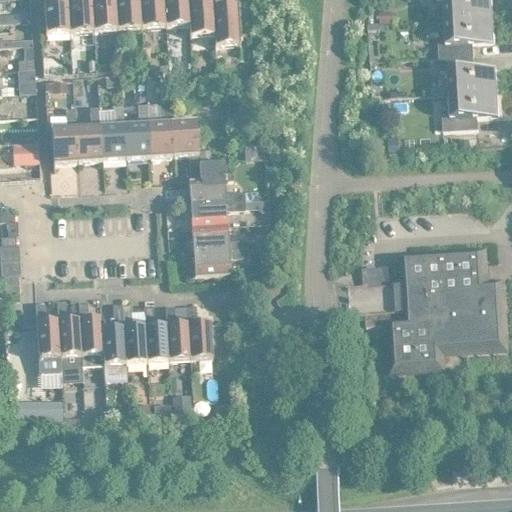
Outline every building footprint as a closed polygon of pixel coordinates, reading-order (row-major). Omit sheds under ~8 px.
[(49,0),(52,34),(77,33),(74,0),(49,0)] [(74,0),(77,33),(101,31),(98,0),(74,0)] [(98,0),(101,31),(124,30),(122,0),(98,0)] [(122,0),(124,30),(148,28),(146,0),(122,0)] [(146,0),(148,28),(172,27),(170,0),(146,0)] [(170,0),(172,27),(196,25),(194,0),(170,0)] [(196,36),(220,35),(221,35),(219,7),(220,7),(219,0),(194,0),(196,25),(196,36)] [(448,0),(450,20),(497,16),(496,0),(448,0)] [(221,35),(220,35),(221,46),(246,45),(243,5),(220,7),(219,7),(221,35)] [(397,9),(385,9),(385,22),(398,22),(397,9)] [(27,12),(2,14),(3,22),(27,21),(27,12)] [(443,44),(444,57),(475,55),(474,43),(499,41),(497,16),(450,20),(451,43),(443,44)] [(19,37),(4,38),(5,46),(19,46),(19,37)] [(453,70),(454,93),(502,90),(500,66),(476,68),(475,55),(444,57),(445,71),(453,70)] [(40,59),(24,59),(25,69),(40,68),(40,59)] [(221,71),(211,72),(212,81),(221,81),(221,71)] [(177,102),(175,77),(169,77),(166,78),(168,102),(177,102)] [(73,81),(60,81),(61,92),(74,91),(73,81)] [(41,82),(25,83),(26,93),(42,92),(41,82)] [(19,85),(7,86),(8,95),(20,94),(19,85)] [(502,90),(454,93),(456,117),(448,117),(448,131),(479,129),(479,116),(503,115),(502,90)] [(156,158),(180,156),(178,121),(177,117),(178,117),(177,102),(168,102),(169,121),(154,122),(156,158)] [(132,159),(156,158),(154,122),(153,118),(154,118),(153,103),(144,104),(145,123),(130,124),(132,159)] [(108,161),(132,159),(130,124),(129,120),(130,120),(129,105),(120,105),(121,124),(106,125),(108,161)] [(84,162),(108,161),(106,125),(105,121),(106,121),(105,106),(96,107),(97,126),(82,127),(84,162)] [(60,164),(84,162),(82,127),(81,123),(82,122),(81,108),(72,108),(73,127),(68,127),(59,128),(57,128),(60,164)] [(195,155),(197,179),(206,179),(206,178),(205,164),(204,164),(204,155),(205,155),(203,119),(178,121),(180,156),(195,155)] [(478,134),(462,135),(463,147),(479,146),(478,134)] [(44,142),(19,143),(20,163),(45,163),(44,142)] [(217,150),(206,150),(206,158),(218,157),(217,150)] [(195,179),(197,203),(251,200),(251,191),(232,192),(230,162),(205,163),(206,178),(206,179),(197,179),(195,179)] [(251,191),(251,200),(264,199),(265,199),(265,190),(251,191)] [(274,198),(265,199),(264,199),(264,208),(268,211),(275,210),(274,198)] [(197,203),(198,227),(234,225),(233,210),(252,209),(251,200),(197,203)] [(4,212),(5,221),(21,220),(20,211),(4,212)] [(198,227),(200,251),(254,248),(254,239),(235,240),(234,225),(198,227)] [(6,236),(6,245),(22,244),(22,235),(6,236)] [(254,248),(200,251),(202,276),(237,274),(236,258),(255,257),(254,248)] [(368,287),(369,312),(370,325),(389,324),(389,329),(395,328),(398,370),(446,367),(445,351),(509,347),(505,282),(489,283),(487,252),(407,257),(408,265),(401,266),(401,261),(366,263),(368,287)] [(8,275),(9,284),(25,283),(24,274),(8,275)] [(25,283),(9,284),(9,293),(26,292),(25,283)] [(86,319),(88,367),(109,365),(109,354),(109,353),(108,329),(108,318),(95,319),(94,300),(84,300),(85,315),(86,315),(86,319)] [(64,320),(66,356),(67,368),(88,367),(86,319),(73,320),(72,301),(63,302),(64,317),(64,316),(64,320)] [(44,358),(66,356),(64,320),(52,321),(50,302),(41,303),(42,318),(43,322),(42,322),(44,358)] [(120,319),(129,319),(128,304),(119,305),(119,317),(120,319)] [(130,328),(129,328),(132,364),(153,362),(151,326),(139,327),(137,304),(128,304),(129,319),(130,328)] [(151,326),(153,362),(175,361),(172,325),(160,326),(159,305),(150,305),(150,320),(151,320),(151,326)] [(194,324),(196,360),(219,358),(216,322),(203,323),(202,305),(193,305),(194,320),(194,324)] [(172,325),(175,361),(196,360),(194,324),(182,325),(181,306),(171,306),(172,321),(173,321),(173,325),(172,325)] [(117,328),(108,329),(109,353),(109,354),(109,365),(132,364),(129,328),(130,328),(129,319),(120,319),(119,317),(117,317),(117,328)] [(231,323),(216,324),(218,345),(232,344),(231,323)] [(18,400),(18,421),(36,421),(37,401),(18,400)] [(155,403),(142,404),(142,419),(156,418),(155,403)] [(177,404),(160,405),(160,416),(177,415),(177,404)] [(197,404),(179,406),(179,415),(198,414),(197,404)]
